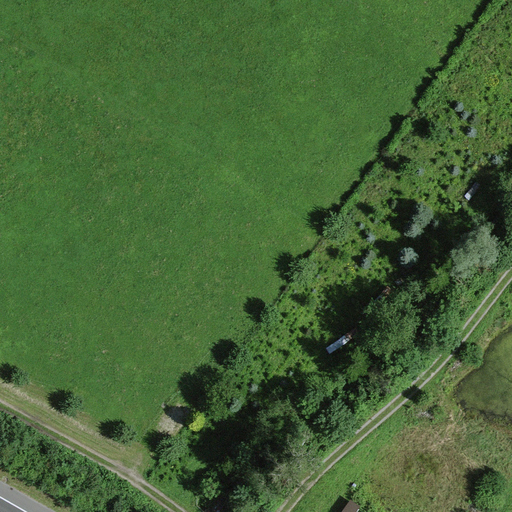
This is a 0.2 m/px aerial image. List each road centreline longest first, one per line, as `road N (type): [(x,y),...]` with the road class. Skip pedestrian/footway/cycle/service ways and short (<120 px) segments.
road 1 (track): [(511,276),(442,361),(287,511)]
road 2 (track): [(179,511),(0,409)]
